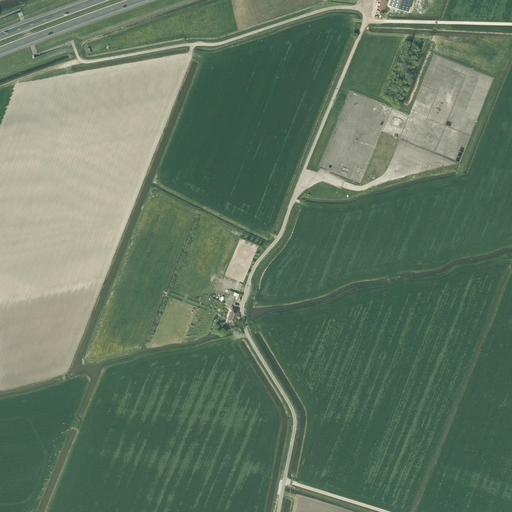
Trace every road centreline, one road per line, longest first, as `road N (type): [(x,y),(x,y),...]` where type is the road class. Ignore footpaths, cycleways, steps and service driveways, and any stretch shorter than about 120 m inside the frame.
road 1 (unclassified): [(186,44),(229,41),(323,9),(353,7),(364,16),(280,235),(250,273),(241,309),(294,417),(278,511)]
road 2 (track): [(364,21),(511,24)]
road 3 (motorway): [(0,50),(138,0)]
